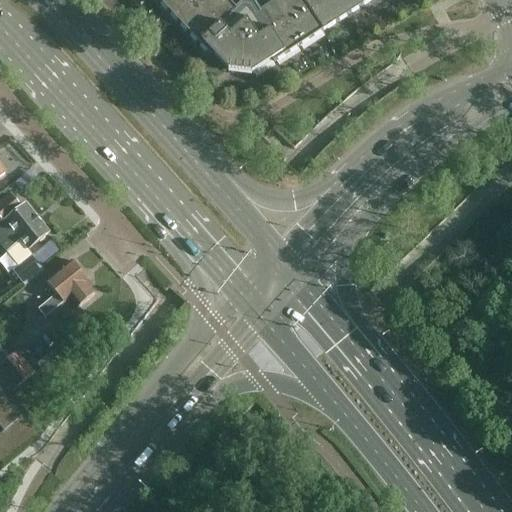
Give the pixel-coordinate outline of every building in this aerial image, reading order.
[(226,0),(157,0),(209,55),(211,53),(228,70),(251,73),(271,60),(273,63),(323,31),(301,0),(277,0),(271,4),(267,0),(227,0),(227,1),(226,0)] [(301,0),(323,31),(369,0),(301,0)] [(0,244),(6,253),(18,267),(27,260),(31,256),(27,251),(49,233),(25,205),(21,208),(10,194),(0,201),(0,244)] [(32,257),(31,256),(27,260),(39,274),(44,270),(41,267),(61,250),(52,240),(32,257)] [(18,267),(13,271),(25,286),(39,274),(27,260),(18,267)] [(44,318),(69,298),(77,308),(96,294),(88,283),(88,282),(71,261),(46,282),(56,295),(38,310),(44,318)] [(7,342),(0,347),(0,390),(5,396),(33,373),(7,342)] [(6,397),(0,401),(0,417),(13,406),(6,397)] [(13,406),(0,417),(0,427),(2,431),(21,415),(13,406)] [(21,415),(2,431),(0,432),(0,446),(8,457),(36,434),(21,415)] [(0,446),(0,464),(8,457),(0,446)]
